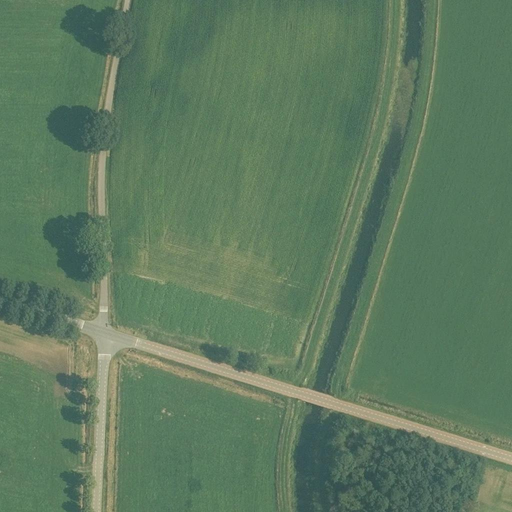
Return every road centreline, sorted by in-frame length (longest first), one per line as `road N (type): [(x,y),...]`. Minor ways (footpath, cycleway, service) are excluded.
road 1 (tertiary): [(511,458),(103,333)]
road 2 (unclassified): [(103,333),(103,137),(128,0)]
road 3 (tertiary): [(96,511),(103,333)]
